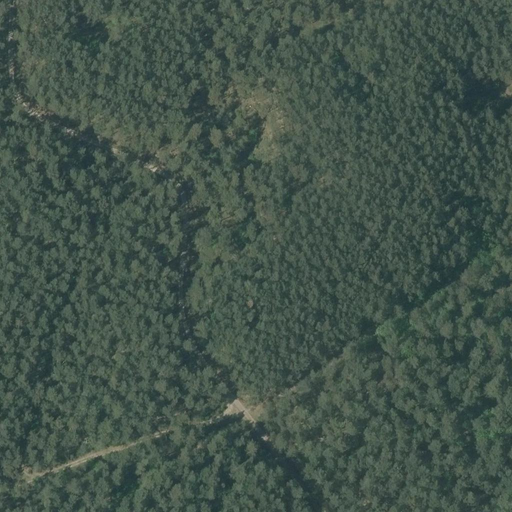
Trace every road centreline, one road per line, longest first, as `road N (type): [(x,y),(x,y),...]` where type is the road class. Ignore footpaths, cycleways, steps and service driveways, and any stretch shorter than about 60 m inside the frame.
road 1 (unknown): [(245,416),(200,363),(179,314),(180,191),(165,169),(56,125),(25,102),(9,0)]
road 2 (track): [(245,416),(197,424),(0,493)]
road 3 (unknown): [(319,511),(245,416)]
